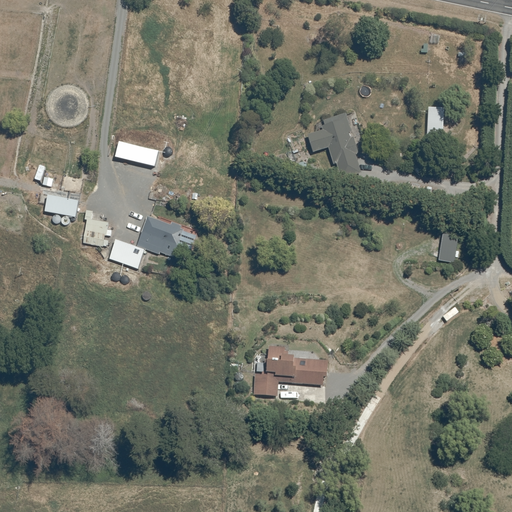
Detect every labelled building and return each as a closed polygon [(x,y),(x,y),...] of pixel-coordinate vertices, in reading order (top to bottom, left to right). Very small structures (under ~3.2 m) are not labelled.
[(445,107),(429,106),(428,135),(443,135),(445,107)] [(353,136),(347,114),(326,120),(326,122),(317,125),(318,131),(309,133),(314,152),(329,148),(335,166),(337,165),(341,179),(362,173),(356,153),(359,152),(354,136),(353,136)] [(80,200),(42,193),(40,202),(47,204),(46,211),(76,216),(80,200)] [(173,222),(172,224),(147,217),(138,247),(161,254),(161,252),(175,256),(183,228),(182,227),(182,224),(173,222)] [(108,222),(88,219),(84,242),(104,246),(108,222)] [(459,236),(442,234),(439,259),(455,262),(459,236)] [(264,375),(256,374),(254,394),(278,396),(280,375),(298,376),(298,382),(324,384),(324,377),(328,377),(329,360),(306,358),(287,357),(288,346),(270,345),(269,354),(265,354),(264,362),(259,361),(258,368),(265,368),(264,374),(264,375)]
